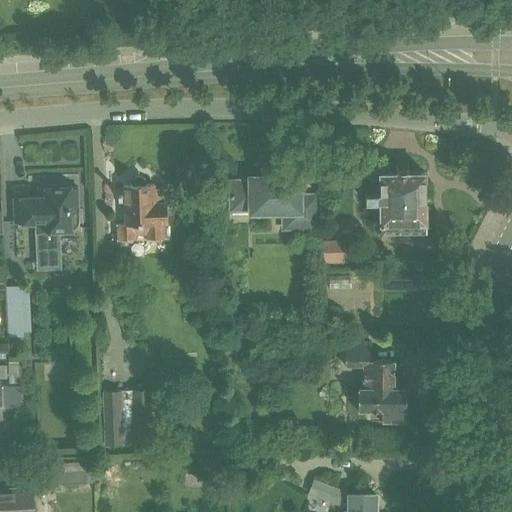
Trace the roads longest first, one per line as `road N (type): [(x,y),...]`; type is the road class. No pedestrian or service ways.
road 1 (primary): [(511,56),(0,92)]
road 2 (residential): [(0,117),(303,109),(511,130)]
road 3 (residential): [(473,511),(471,364),(486,301),(511,247)]
